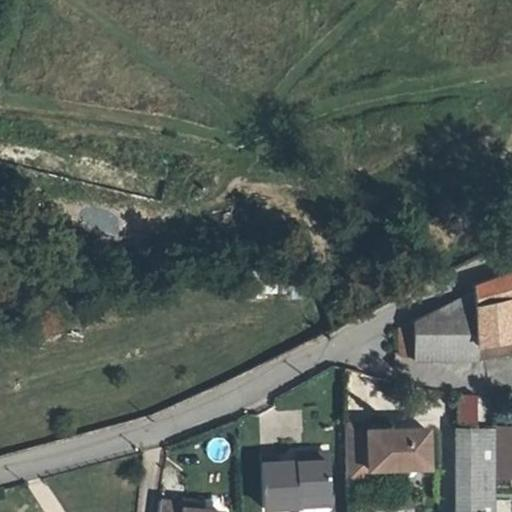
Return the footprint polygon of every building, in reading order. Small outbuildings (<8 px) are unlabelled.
[(472,291),(473,307),(506,301),(511,299),(511,270),(472,286),(472,291)] [(472,291),(411,320),(413,358),(476,353),(475,339),(473,307),(472,291)] [(473,307),(475,339),(509,334),(506,301),(473,307)] [(413,358),(411,320),(397,327),(399,355),(413,358)] [(509,334),(475,339),(476,353),(510,350),(509,334)] [(459,419),(476,420),(477,388),(460,388),(459,419)] [(368,419),(346,420),(348,472),(369,472),(369,464),(428,463),(427,425),(368,426),(368,419)] [(490,511),(493,422),(457,421),(454,511),(466,511),(490,511)] [(494,477),(511,477),(511,421),(496,421),(494,490),(494,477)] [(327,453),(298,454),(261,454),(262,499),(328,498),(327,453)] [(511,490),(511,477),(494,477),(494,490),(511,490)] [(159,501),(158,511),(219,511),(220,511),(182,508),(183,503),(159,501)]
